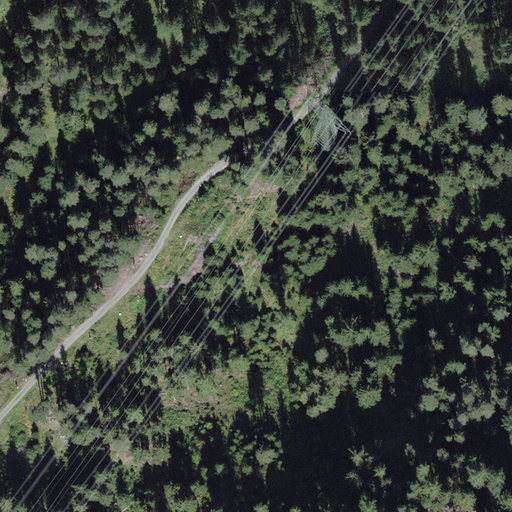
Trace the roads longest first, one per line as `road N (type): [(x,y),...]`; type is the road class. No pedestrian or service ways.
road 1 (track): [(0,414),(125,286),(206,177),(305,111),(371,35),(385,0)]
road 2 (track): [(217,0),(0,215)]
